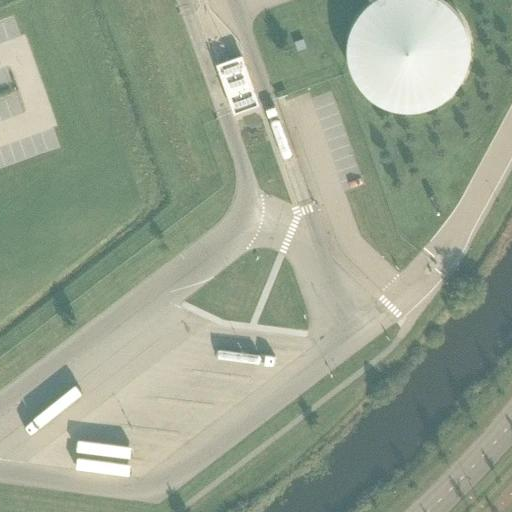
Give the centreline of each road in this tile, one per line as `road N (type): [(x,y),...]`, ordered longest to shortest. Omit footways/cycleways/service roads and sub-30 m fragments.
road 1 (unknown): [(0,290),(88,224),(106,163),(100,129),(61,69),(42,58),(0,61)]
road 2 (unknown): [(314,289),(313,215),(239,0)]
road 3 (unknown): [(247,223),(241,160),(183,0)]
road 4 (unknown): [(117,318),(245,346),(329,347)]
road 5 (secondary): [(426,511),(511,422)]
